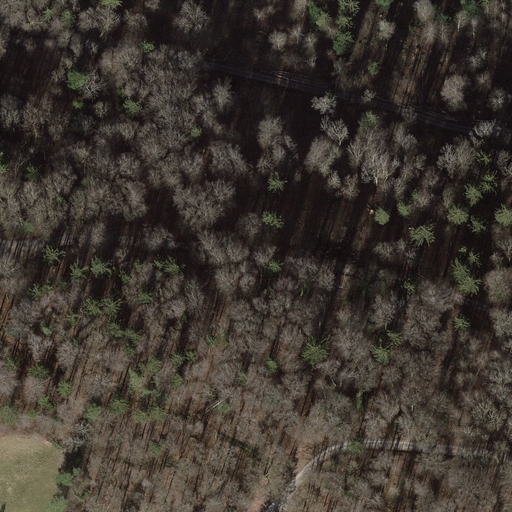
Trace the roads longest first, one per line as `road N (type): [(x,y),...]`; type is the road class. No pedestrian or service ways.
road 1 (track): [(0,259),(90,238),(164,237),(388,277),(511,319)]
road 2 (track): [(511,132),(461,127),(129,46),(0,33)]
road 3 (track): [(269,511),(311,465),(353,444),(511,458)]
